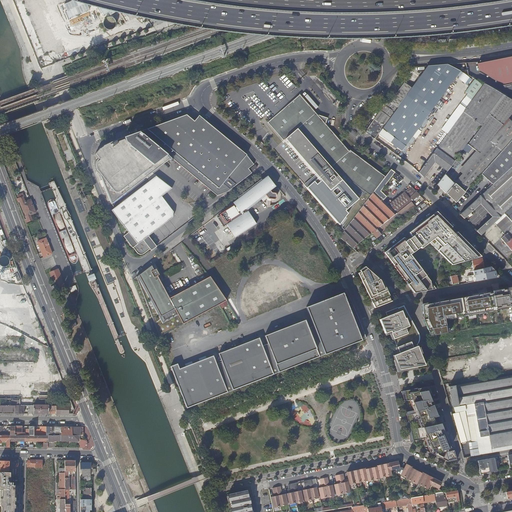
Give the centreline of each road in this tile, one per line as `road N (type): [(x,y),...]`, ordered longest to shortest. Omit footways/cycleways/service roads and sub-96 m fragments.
road 1 (motorway): [(136,0),(293,22),(388,23),(511,10)]
road 2 (residential): [(475,490),(406,299),(364,259),(344,270)]
road 3 (residential): [(511,277),(423,186),(350,128),(348,112),(362,96)]
road 4 (residential): [(202,99),(95,135),(85,147),(87,168),(134,263)]
road 5 (tertiary): [(0,191),(88,417)]
road 6 (track): [(184,419),(377,349)]
road 7 (residential): [(401,454),(377,349),(344,270)]
road 8 (residential): [(401,454),(261,486),(260,511)]
road 9 (residential): [(268,164),(134,263)]
road 10 (residential): [(202,99),(212,84),(277,61),(339,59)]
road 11 (motorway): [(421,0),(273,0)]
road 12 (residential): [(344,270),(268,164)]
